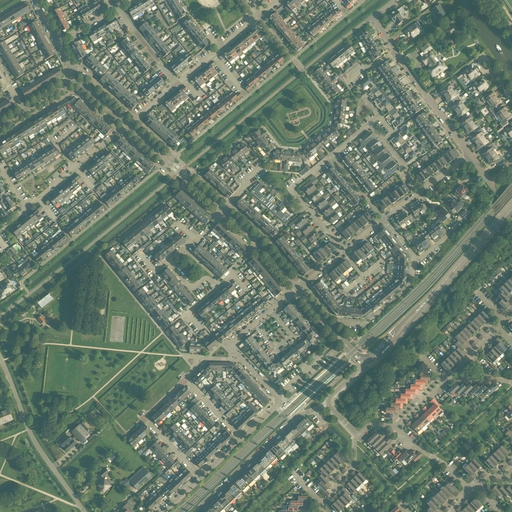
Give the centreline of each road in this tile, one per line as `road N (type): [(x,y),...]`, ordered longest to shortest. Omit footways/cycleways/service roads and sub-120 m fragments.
road 1 (residential): [(200,479),(144,418),(186,380),(240,440)]
road 2 (tertiary): [(363,361),(511,205)]
road 3 (residential): [(468,154),(372,16),(394,0)]
road 4 (residential): [(343,250),(292,187),(370,124)]
road 5 (residential): [(83,511),(28,430),(0,356)]
road 6 (residential): [(197,511),(301,414),(327,404)]
road 7 (residential): [(304,282),(333,319),(364,323),(408,288),(413,260)]
road 8 (residential): [(194,172),(304,282)]
road 9 (residential): [(240,440),(277,402),(232,349),(252,324)]
road 10 (residential): [(0,137),(75,91),(119,131)]
